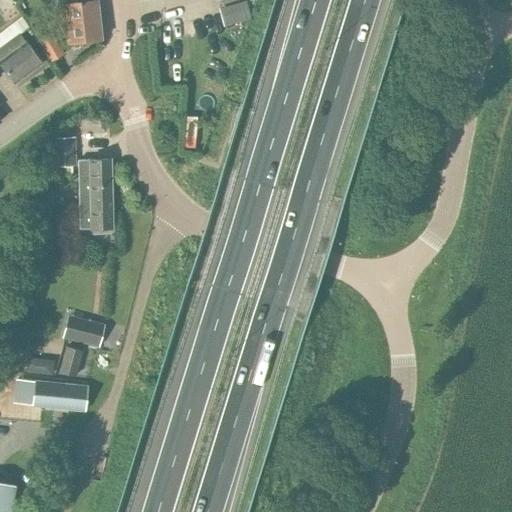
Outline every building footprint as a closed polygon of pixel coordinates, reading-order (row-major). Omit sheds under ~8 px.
[(65,24),(99,20),(97,1),(63,4),(65,24)] [(223,26),(251,19),(246,2),(218,8),(223,26)] [(99,20),(65,24),(67,43),(101,39),(99,20)] [(63,54),(50,32),(38,39),(51,61),(63,54)] [(0,47),(0,63),(14,83),(42,63),(19,33),(0,47)] [(54,166),(74,165),(73,137),(53,138),(54,166)] [(78,160),(78,172),(79,184),(89,184),(90,230),(112,230),(110,159),(78,160)] [(68,317),(63,337),(99,345),(104,326),(68,317)] [(59,372),(74,376),(81,350),(66,346),(59,372)] [(13,403),(30,405),(85,410),(87,386),(16,379),(13,403)] [(0,511),(9,511),(14,488),(0,485),(0,511)]
